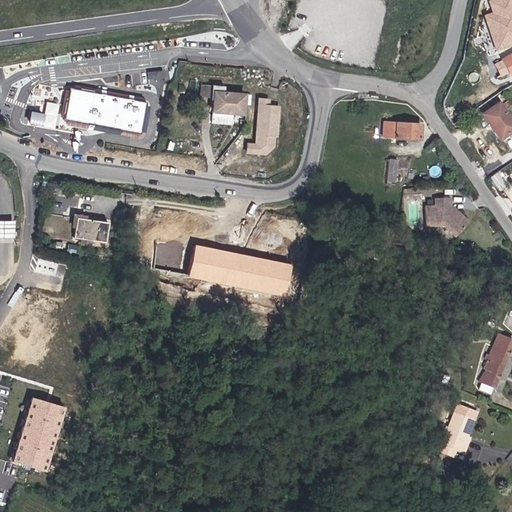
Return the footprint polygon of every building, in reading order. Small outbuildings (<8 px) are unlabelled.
[(480,16),(492,52),(511,45),(511,0),(487,0),(484,1),(488,13),(480,16)] [(511,52),(501,59),(511,75),(511,74),(511,52)] [(226,86),(203,84),(202,96),(213,97),(212,111),(245,114),(247,94),(226,92),(226,86)] [(148,102),(72,89),(67,119),(143,133),(148,102)] [(247,141),(246,153),(267,155),(276,147),(276,137),(279,137),(282,105),(271,104),(272,98),(260,97),(258,112),(257,112),(254,142),(247,141)] [(46,101),(43,125),(55,127),(58,103),(46,101)] [(511,117),(501,101),(482,112),(501,142),(511,135),(511,117)] [(27,110),(25,123),(41,125),(43,112),(27,110)] [(424,124),(384,121),(384,138),(424,141),(424,124)] [(396,182),(398,158),(389,158),(387,182),(396,182)] [(436,205),(426,206),(427,225),(445,224),(457,235),(470,221),(452,205),(451,199),(437,198),(436,205)] [(109,223),(77,218),(75,237),(106,242),(109,223)] [(0,237),(15,238),(15,222),(0,221),(0,237)] [(291,266),(197,246),(191,275),(285,295),(291,266)] [(511,349),(511,338),(499,334),(479,382),(496,389),(511,349)] [(43,470),(60,404),(26,395),(9,461),(43,470)] [(480,414),(457,404),(440,452),(454,457),(458,451),(467,455),(480,414)]
